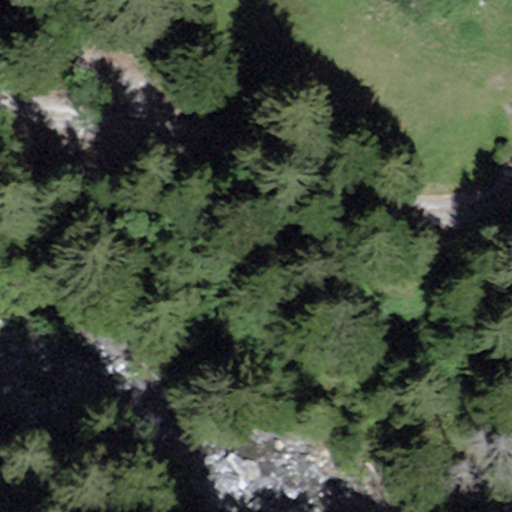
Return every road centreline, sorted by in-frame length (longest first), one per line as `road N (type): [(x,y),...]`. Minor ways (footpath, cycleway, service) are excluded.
road 1 (track): [(511,194),(424,210),(257,155),(116,143),(0,117)]
road 2 (track): [(26,0),(139,96),(150,145)]
